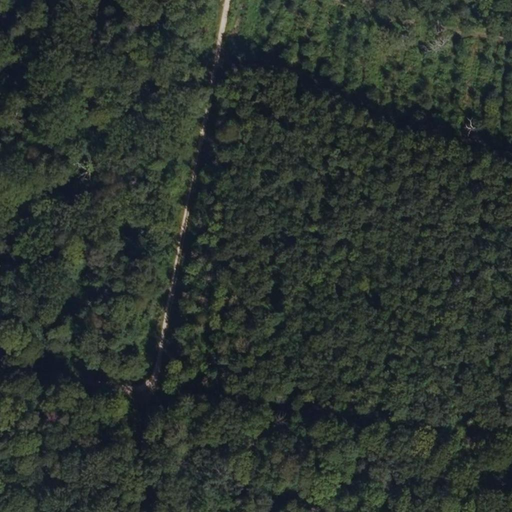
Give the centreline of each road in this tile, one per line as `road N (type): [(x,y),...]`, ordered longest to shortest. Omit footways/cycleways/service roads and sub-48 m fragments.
road 1 (track): [(148,390),(224,0)]
road 2 (track): [(0,372),(148,390)]
